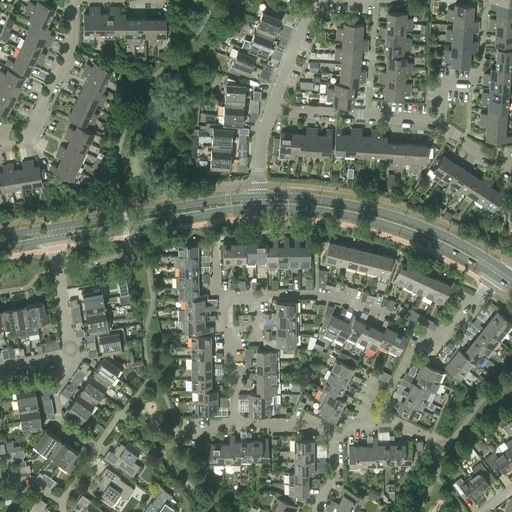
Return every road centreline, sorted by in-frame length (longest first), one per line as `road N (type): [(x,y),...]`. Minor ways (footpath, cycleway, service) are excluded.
road 1 (tertiary): [(258,202),(324,205),(398,222),(496,272)]
road 2 (residential): [(226,295),(315,293),(442,339)]
road 3 (tertiary): [(52,233),(258,202)]
road 4 (residential): [(0,142),(33,126),(67,54),(74,0)]
road 5 (residential): [(236,422),(226,295)]
road 6 (residential): [(269,108),(305,20),(324,0)]
road 7 (residential): [(71,354),(52,233)]
